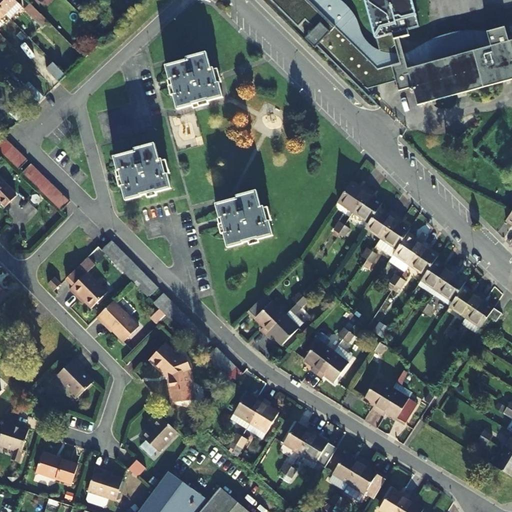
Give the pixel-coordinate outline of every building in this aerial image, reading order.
[(0,0),(0,8),(5,14),(17,2),(15,0),(0,0)] [(364,0),(378,48),(369,44),(362,38),(357,30),(355,19),(349,8),(342,0),(273,0),(299,25),(306,17),(315,26),(306,36),(316,46),(318,44),(381,106),(381,105),(364,88),(381,70),(384,73),(385,79),(396,76),(399,89),(410,86),(411,90),(414,89),(418,102),(511,77),(511,38),(509,39),(505,25),(487,30),(491,44),(479,47),(477,39),(439,49),(442,57),(408,66),(406,59),(397,61),(394,51),(392,46),(396,41),(395,36),(410,32),(408,27),(418,24),(411,0),(364,0)] [(5,14),(10,19),(22,7),(17,2),(5,14)] [(41,15),(30,3),(24,10),(34,21),(41,15)] [(397,61),(406,59),(408,66),(442,57),(439,49),(477,39),(479,47),(491,44),(487,30),(467,33),(447,37),(429,43),(405,51),(399,52),(394,51),(397,61)] [(207,100),(223,96),(219,80),(217,80),(214,68),(214,67),(211,68),(206,51),(186,56),(187,59),(165,65),(169,79),(170,78),(174,93),(173,94),(177,109),(193,105),(192,103),(207,100)] [(53,63),(47,69),(58,81),(64,75),(53,63)] [(37,81),(24,94),(34,103),(46,91),(37,81)] [(192,103),(193,105),(193,108),(208,104),(207,100),(192,103)] [(0,153),(17,170),(26,162),(1,138),(0,138),(0,153)] [(114,157),(118,171),(119,171),(124,186),(122,186),(126,201),(142,197),(141,196),(146,194),(146,195),(156,192),(172,188),(168,173),(166,174),(163,161),(162,159),(159,159),(155,143),(134,148),(135,151),(114,157)] [(22,175),(60,212),(69,203),(30,166),(22,175)] [(119,171),(118,171),(115,172),(119,187),(122,186),(124,186),(119,171)] [(0,202),(4,207),(14,197),(0,182),(0,202)] [(352,182),(339,202),(345,207),(344,208),(354,215),(371,190),(364,185),(361,188),(352,182)] [(257,237),(258,239),(273,235),(269,220),(267,220),(264,207),(264,206),(261,207),(256,190),(236,195),(237,197),(215,203),(219,217),(222,217),(225,232),(223,232),(227,248),(243,244),(243,241),(248,240),(257,237)] [(370,223),(380,208),(384,203),(375,197),(378,194),(371,190),(354,215),(361,219),(362,218),(370,223)] [(389,214),(380,208),(370,223),(367,228),(374,233),(373,235),(381,240),(398,216),(391,211),(389,214)] [(398,216),(381,240),(387,244),(388,243),(398,250),(408,235),(412,230),(401,222),(403,219),(398,216)] [(221,233),(223,232),(225,232),(222,217),(219,217),(217,218),(218,221),(221,233)] [(340,235),(346,227),(340,223),(334,231),(340,235)] [(346,227),(340,235),(346,238),(351,231),(346,227)] [(408,235),(398,250),(395,255),(402,260),(400,262),(410,268),(427,243),(421,239),(418,242),(408,235)] [(381,240),(377,247),(393,258),(395,255),(398,250),(388,243),(387,244),(381,240)] [(105,255),(115,246),(110,241),(101,251),(105,255)] [(425,277),(436,262),(439,256),(430,249),(432,246),(427,243),(410,268),(417,273),(418,271),(425,277)] [(120,250),(115,246),(105,255),(110,261),(120,250)] [(367,262),(373,253),(367,249),(361,258),(367,262)] [(125,256),(120,250),(110,261),(115,266),(125,256)] [(378,257),(373,253),(367,262),(372,265),(378,257)] [(406,274),(410,268),(400,262),(402,260),(395,255),(393,258),(390,263),(406,274)] [(121,271),(130,261),(125,256),(115,266),(121,271)] [(71,285),(67,288),(77,298),(79,296),(90,307),(107,291),(87,271),(94,264),(87,257),(65,279),(71,285)] [(121,271),(126,276),(136,266),(130,261),(121,271)] [(445,268),(436,262),(425,277),(422,281),(429,286),(428,287),(437,293),(453,269),(447,265),(445,268)] [(136,266),(126,276),(131,281),(141,271),(136,266)] [(453,301),(462,287),(466,282),(457,276),(459,272),(453,269),(437,293),(445,298),(446,297),(453,301)] [(145,276),(141,271),(131,281),(135,285),(145,276)] [(150,280),(145,276),(135,285),(140,289),(150,280)] [(396,289),(402,280),(395,276),(390,284),(396,289)] [(53,290),(60,284),(53,277),(47,284),(53,290)] [(150,280),(140,289),(144,294),(154,284),(150,280)] [(402,280),(396,289),(400,292),(406,283),(402,280)] [(429,286),(422,281),(419,287),(434,297),(435,296),(437,293),(428,287),(429,286)] [(154,284),(144,294),(149,299),(159,289),(154,284)] [(471,293),(462,287),(453,301),(450,306),(457,311),(456,313),(465,319),(481,295),(473,290),(471,293)] [(297,304),(304,296),(299,291),(291,299),(297,304)] [(266,293),(246,312),(253,319),(254,318),(263,327),(260,330),(265,334),(286,314),(279,307),(278,309),(271,301),(273,300),(266,293)] [(450,306),(453,301),(446,297),(445,298),(437,293),(435,296),(450,306)] [(159,308),(169,298),(165,294),(155,304),(159,308)] [(488,319),(494,309),(485,303),(487,299),(481,295),(465,319),(473,324),(474,322),(482,328),(484,325),(484,324),(488,319)] [(308,300),(304,296),(297,304),(300,308),(308,300)] [(164,313),(173,303),(169,298),(159,308),(164,313)] [(113,299),(95,316),(101,322),(103,321),(123,340),(138,325),(113,299)] [(423,314),(429,306),(423,302),(418,310),(423,314)] [(179,308),(173,303),(164,313),(169,318),(179,308)] [(434,309),(429,306),(423,314),(429,317),(434,309)] [(179,308),(169,318),(174,323),(184,313),(179,308)] [(502,315),(494,309),(488,319),(496,324),(502,315)] [(184,313),(174,323),(178,327),(188,317),(184,313)] [(286,314),(265,334),(270,340),(273,337),(281,345),(298,329),(292,322),(293,321),(286,314)] [(183,332),(193,322),(188,317),(178,327),(183,332)] [(477,335),(482,328),(474,322),(473,324),(465,319),(461,324),(477,335)] [(188,337),(198,327),(193,322),(183,332),(188,337)] [(380,323),(374,332),(381,337),(387,328),(380,323)] [(203,332),(198,327),(188,337),(193,342),(203,332)] [(339,335),(344,339),(351,331),(346,327),(339,335)] [(451,339),(457,331),(452,328),(446,336),(451,339)] [(351,331),(344,339),(349,343),(355,334),(351,331)] [(457,331),(451,339),(457,342),(462,335),(457,331)] [(198,346),(207,336),(203,332),(193,342),(198,346)] [(335,351),(327,345),(331,339),(321,332),(314,341),(317,343),(304,360),(313,367),(311,371),(317,375),(335,351)] [(198,346),(202,350),(212,341),(207,336),(198,346)] [(387,346),(382,342),(376,351),(382,355),(387,346)] [(190,366),(186,355),(180,358),(165,343),(149,359),(167,376),(172,402),(193,398),(188,367),(190,366)] [(338,347),(335,351),(343,358),(342,359),(349,364),(353,359),(338,347)] [(214,362),(223,352),(218,348),(209,357),(214,362)] [(343,358),(335,351),(317,375),(322,380),(325,377),(334,383),(349,364),(342,359),(343,358)] [(219,367),(228,357),(223,352),(214,362),(219,367)] [(223,371),(233,362),(228,357),(219,367),(223,371)] [(73,359),(56,376),(78,398),(94,382),(82,370),(83,369),(73,359)] [(228,376),(238,366),(233,362),(223,371),(228,376)] [(228,376),(236,384),(244,372),(238,366),(228,376)] [(371,409),(377,412),(393,386),(384,381),(383,382),(377,378),(363,399),(373,405),(371,409)] [(393,386),(377,412),(383,416),(385,412),(395,418),(395,419),(403,425),(417,403),(401,393),(402,391),(393,386)] [(426,399),(431,403),(438,394),(432,390),(426,399)] [(240,419),(248,424),(263,398),(258,395),(256,398),(244,392),(232,412),(240,417),(240,419)] [(263,398),(248,424),(256,429),(257,428),(264,432),(277,411),(267,405),(269,401),(263,398)] [(511,413),(511,408),(505,405),(502,409),(511,415),(511,413)] [(159,451),(177,431),(156,412),(148,421),(153,425),(143,436),(159,451)] [(240,417),(232,412),(228,419),(236,425),(245,430),(245,429),(248,424),(240,419),(240,417)] [(297,454),(313,428),(307,425),(305,428),(294,422),(281,443),(290,448),(289,449),(297,454)] [(17,461),(27,428),(17,425),(16,428),(3,424),(0,432),(0,445),(14,450),(10,459),(17,461)] [(256,429),(248,424),(245,429),(261,438),(264,432),(257,428),(256,429)] [(320,432),(313,428),(297,454),(305,460),(306,458),(323,468),(336,447),(317,436),(320,432)] [(479,432),(487,438),(490,434),(481,428),(479,432)] [(511,431),(506,440),(504,439),(500,445),(511,452),(511,431)] [(487,438),(479,432),(475,438),(484,443),(487,438)] [(235,446),(240,437),(235,434),(230,442),(233,444),(235,446)] [(235,446),(240,448),(245,440),(240,437),(235,446)] [(511,452),(500,445),(494,455),(496,456),(492,464),(511,477),(511,476),(511,452)] [(235,458),(240,448),(235,446),(231,454),(235,458)] [(346,485),(363,458),(357,454),(355,458),(344,452),(331,473),(332,474),(338,478),(337,479),(346,485)] [(53,458),(41,453),(34,471),(69,484),(76,466),(61,460),(61,462),(53,459),(53,458)] [(125,467),(136,477),(146,466),(135,456),(125,467)] [(369,462),(363,458),(346,485),(355,490),(356,489),(372,499),(385,477),(367,466),(369,462)] [(285,476),(290,467),(284,464),(279,472),(285,476)] [(96,467),(88,491),(115,500),(122,479),(103,473),(104,470),(96,467)] [(295,470),(290,467),(285,476),(290,479),(295,470)] [(199,511),(209,501),(168,471),(136,511),(199,511)] [(338,478),(332,474),(328,480),(343,490),(346,485),(337,479),(338,478)] [(209,501),(199,511),(251,511),(222,486),(209,501)] [(398,511),(409,494),(402,490),(399,494),(389,488),(376,509),(381,511),(398,511)] [(333,506),(338,497),(333,494),(328,502),(333,506)] [(409,494),(398,511),(419,511),(422,508),(412,501),(414,497),(409,494)] [(343,500),(338,497),(333,506),(338,509),(343,500)]
